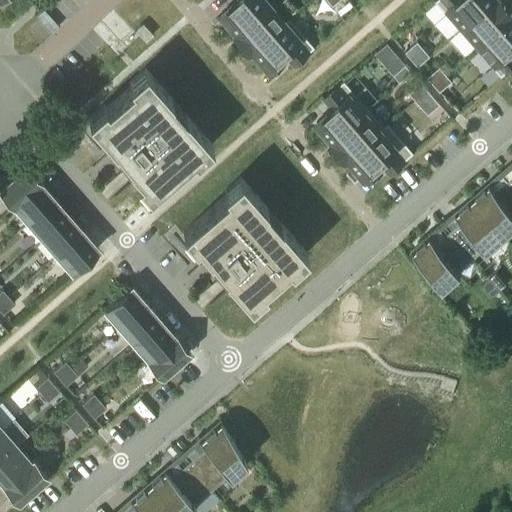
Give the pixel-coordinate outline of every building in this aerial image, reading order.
[(270,3),(267,0),(235,0),(221,13),(238,32),(270,3)] [(493,1),(492,0),(435,0),(435,1),(460,29),(493,1)] [(476,47),(509,19),(510,18),(494,0),(493,0),(493,1),(460,29),(465,34),(476,47)] [(254,50),(287,21),(270,3),(238,32),(237,33),(253,51),(254,50)] [(217,18),(212,22),(218,29),(223,24),(217,18)] [(511,53),(510,51),(511,49),(511,22),(509,19),(476,47),(501,76),(511,66),(511,53)] [(294,65),(311,50),(287,21),(254,50),(270,69),(285,55),(294,65)] [(142,23),(134,30),(145,42),(153,35),(142,23)] [(430,56),(418,41),(406,52),(418,66),(430,56)] [(400,82),(412,72),(406,64),(394,75),(400,82)] [(434,84),(446,74),(440,67),(428,77),(434,84)] [(137,180),(149,194),(193,155),(196,159),(212,145),(144,68),(128,82),(131,85),(106,106),(104,103),(87,118),(117,152),(129,165),(134,171),(140,178),(137,180)] [(440,92),(452,81),(446,74),(434,84),(440,92)] [(349,126),(369,109),(344,80),(324,98),(332,108),(317,122),(333,140),(349,126)] [(416,100),(428,90),(422,83),(410,93),(416,100)] [(440,104),(428,90),(416,100),(428,114),(440,104)] [(385,126),(369,109),(349,126),(333,140),(333,141),(332,142),(347,159),(348,158),(349,159),(385,127),(385,126)] [(414,152),(389,124),(385,127),(349,159),(365,177),(381,164),(390,173),(414,152)] [(25,165),(0,186),(0,189),(13,205),(39,182),(25,166),(25,165)] [(266,290),(263,286),(288,264),(291,267),(307,254),(240,177),(224,191),(226,194),(182,232),(194,246),(197,243),(212,260),(223,273),(229,279),(234,286),(250,304),(266,290)] [(491,186),(474,200),(505,236),(505,235),(505,234),(511,227),(511,183),(509,180),(496,192),(491,186)] [(39,182),(13,205),(28,221),(54,199),(39,182)] [(54,199),(28,221),(42,238),(68,215),(54,199)] [(462,221),(449,233),(473,260),(486,249),(487,251),(489,249),(488,249),(503,235),(504,236),(505,236),(474,200),(457,215),(462,221)] [(68,215),(42,238),(57,254),(83,232),(68,215)] [(83,232),(57,254),(71,271),(97,249),(83,232)] [(414,251),(412,252),(444,288),(445,287),(445,286),(460,273),(461,274),(462,273),(460,271),(473,260),(449,233),(437,244),(431,238),(415,252),(414,251)] [(496,272),(489,278),(500,290),(506,284),(496,272)] [(490,296),(496,290),(487,279),(481,285),(490,296)] [(130,286),(104,309),(118,325),(144,302),(130,286)] [(4,287),(0,290),(0,302),(10,294),(4,287)] [(10,294),(0,302),(0,311),(2,313),(16,301),(10,294)] [(144,302),(118,325),(133,342),(159,319),(144,302)] [(159,319),(133,342),(148,358),(174,336),(159,319)] [(174,336),(148,358),(162,375),(188,352),(174,336)] [(67,359),(53,371),(59,378),(73,366),(67,359)] [(73,366),(59,378),(65,385),(79,373),(73,366)] [(47,376),(33,388),(39,395),(53,383),(47,376)] [(53,383),(39,395),(45,402),(59,390),(53,383)] [(95,391),(81,403),(87,410),(101,398),(95,391)] [(101,398),(87,410),(93,417),(107,405),(101,398)] [(75,409),(61,421),(67,428),(81,416),(75,409)] [(81,416),(67,428),(73,435),(87,422),(81,416)] [(204,447),(187,462),(211,489),(228,474),(229,476),(231,475),(230,474),(244,462),(244,463),(246,461),(220,420),(218,421),(219,423),(199,441),(204,447)] [(2,427),(0,428),(0,458),(17,444),(2,427)] [(17,444),(0,458),(0,477),(5,483),(33,459),(32,458),(30,459),(17,444)] [(33,459),(5,483),(7,482),(21,498),(47,475),(33,459)] [(165,471),(148,486),(170,511),(188,511),(195,506),(194,504),(211,489),(187,462),(170,477),(165,471)] [(136,507),(129,511),(170,511),(148,486),(131,501),(136,507)]
